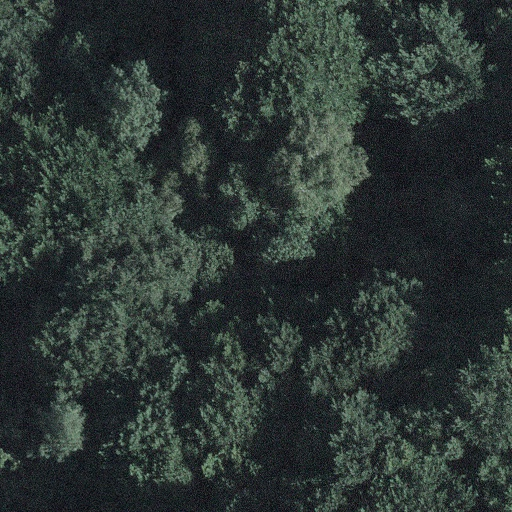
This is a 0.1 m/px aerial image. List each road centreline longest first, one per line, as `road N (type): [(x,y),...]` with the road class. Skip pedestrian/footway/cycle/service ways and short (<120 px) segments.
road 1 (unclassified): [(112,511),(212,441),(286,372),(351,264),(459,0)]
road 2 (unclassified): [(511,384),(237,511)]
